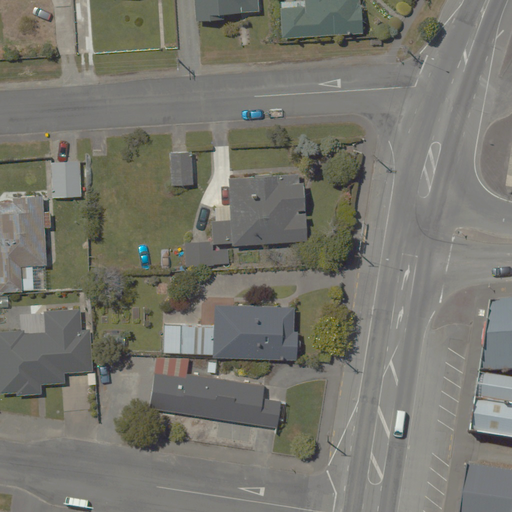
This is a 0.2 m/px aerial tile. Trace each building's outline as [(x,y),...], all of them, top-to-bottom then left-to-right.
[(193,0),(194,17),(217,16),(217,8),(254,7),(254,0),(193,0)] [(356,0),(277,0),(279,36),(358,33),(356,0)] [(308,234),(304,169),(227,174),(231,239),(308,234)] [(43,203),(0,205),(0,288),(22,288),(21,261),(46,260),(43,203)] [(210,237),(187,238),(188,264),(211,264),(210,237)] [(511,284),(471,288),(476,356),(511,352),(511,284)] [(294,354),(296,304),(214,301),(213,351),(294,354)] [(42,330),(0,331),(0,391),(60,389),(60,368),(89,367),(87,308),(42,310),(42,330)] [(511,361),(462,355),(453,421),(511,428),(511,361)] [(284,388),(156,365),(149,402),(278,424),(284,388)] [(511,511),(511,462),(447,454),(439,511),(511,511)]
